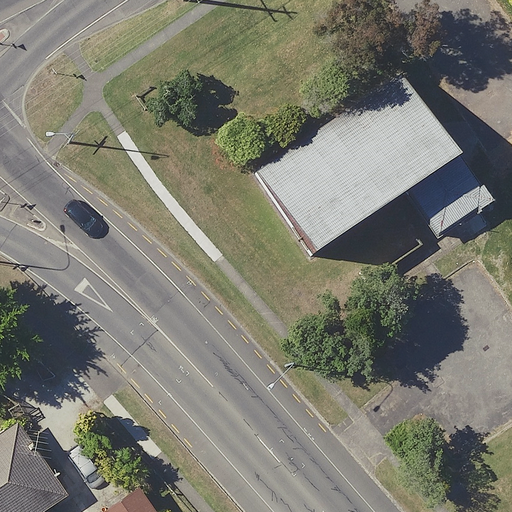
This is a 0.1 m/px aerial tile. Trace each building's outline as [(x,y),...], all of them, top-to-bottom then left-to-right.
[(392,196),(376,171),(426,140),(385,74),(240,164),(297,256),(315,245),(392,196)] [(511,147),(460,183),(445,161),(397,194),(421,228),(455,204),(511,287),(511,147)] [(0,511),(14,511),(48,491),(0,416),(0,511)] [(511,511),(511,440),(474,466),(486,483),(466,497),(476,511),(511,511)] [(141,511),(119,483),(80,511),(141,511)]
